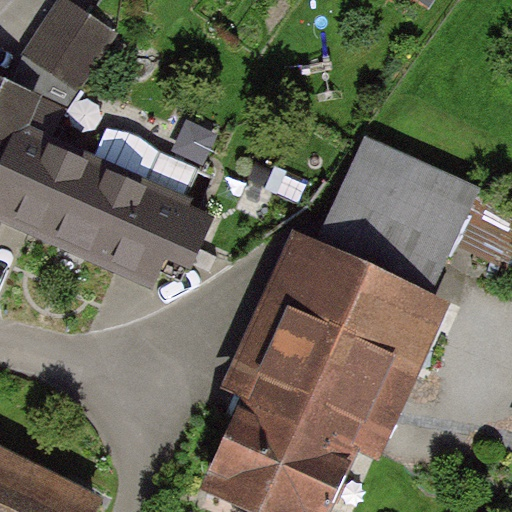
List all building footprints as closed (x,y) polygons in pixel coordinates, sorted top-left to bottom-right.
[(77,95),(122,35),(73,0),(64,0),(23,55),(77,95)] [(0,214),(173,281),(205,198),(29,131),(43,94),(0,77),(0,214)] [(442,278),(482,191),(373,141),(333,228),(442,278)] [(326,511),(420,304),(317,258),(212,491),(260,511),(326,511)] [(0,511),(106,511),(108,508),(0,457),(0,511)]
